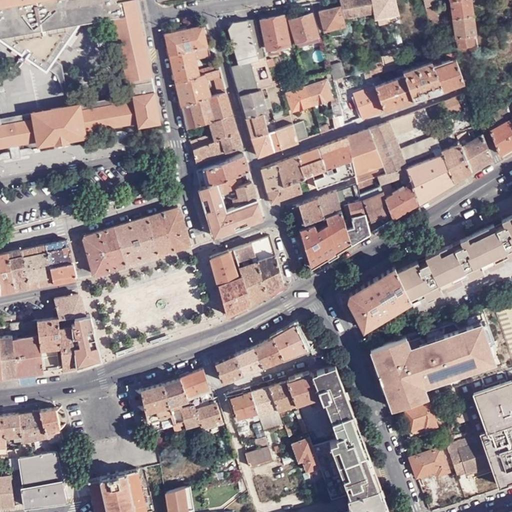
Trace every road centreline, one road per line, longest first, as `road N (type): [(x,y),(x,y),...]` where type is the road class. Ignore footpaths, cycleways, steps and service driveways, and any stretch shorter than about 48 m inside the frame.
road 1 (residential): [(251,165),(465,85),(506,173)]
road 2 (primary): [(317,286),(349,344),(409,511)]
road 3 (primary): [(317,286),(506,173)]
road 4 (residential): [(147,17),(191,194)]
road 5 (unknown): [(0,166),(103,149),(172,127)]
road 6 (residential): [(251,165),(205,9)]
road 7 (residential): [(200,344),(218,391),(323,355)]
road 8 (unknown): [(105,323),(213,283),(206,250)]
road 9 (residential): [(206,250),(84,285)]
road 10 (residential): [(71,227),(191,194)]
